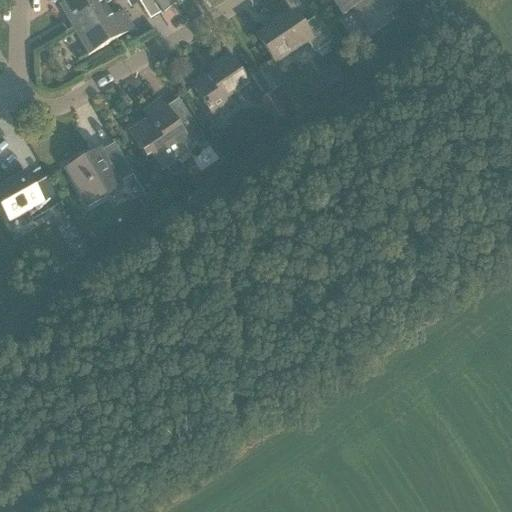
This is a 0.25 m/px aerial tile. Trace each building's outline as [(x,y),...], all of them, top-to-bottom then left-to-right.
[(104,6),(100,0),(68,0),(58,6),(69,26),(104,6)] [(160,15),(150,0),(124,0),(130,9),(140,3),(150,21),(160,15)] [(175,6),(182,0),(151,0),(160,9),(170,1),(175,6)] [(370,37),(389,25),(385,18),(397,10),(390,0),(331,0),(342,17),(352,10),(370,37)] [(111,18),(104,6),(69,26),(87,57),(134,30),(123,11),(111,18)] [(316,17),(302,26),(292,12),(256,37),(275,65),(307,43),(314,54),(333,41),(316,17)] [(271,93),(257,73),(254,68),(242,77),(228,55),(209,68),(213,74),(192,88),(205,107),(208,112),(212,118),(231,105),(227,99),(247,86),(258,102),(271,93)] [(282,86),(269,65),(257,73),(271,93),(282,86)] [(316,82),(323,93),(336,84),(329,73),(316,82)] [(178,100),(165,109),(161,104),(145,115),(148,120),(128,133),(146,159),(152,155),(163,171),(179,160),(175,154),(189,144),(190,146),(203,137),(178,100)] [(107,197),(104,193),(131,177),(143,196),(113,142),(112,143),(113,145),(100,153),(98,150),(81,161),(79,157),(65,165),(67,168),(65,170),(87,209),(107,197)] [(32,187),(25,174),(0,187),(0,207),(2,210),(1,211),(3,214),(4,214),(9,223),(27,213),(32,222),(62,204),(47,178),(32,187)]
